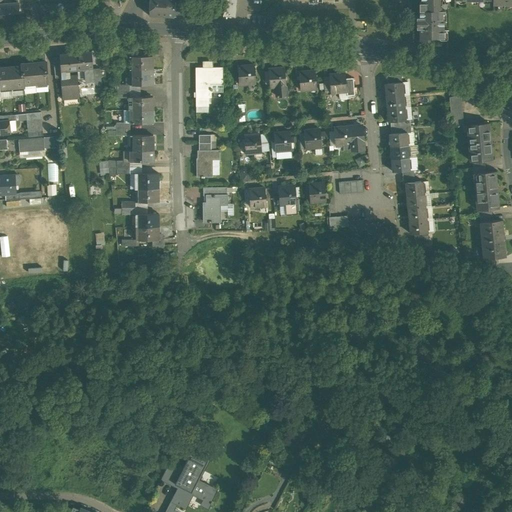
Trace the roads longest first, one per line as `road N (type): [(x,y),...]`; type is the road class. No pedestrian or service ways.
road 1 (residential): [(178,29),(182,246)]
road 2 (tertiary): [(178,29),(366,49)]
road 3 (residential): [(366,49),(381,216)]
road 4 (tertiary): [(366,49),(440,66),(511,104)]
